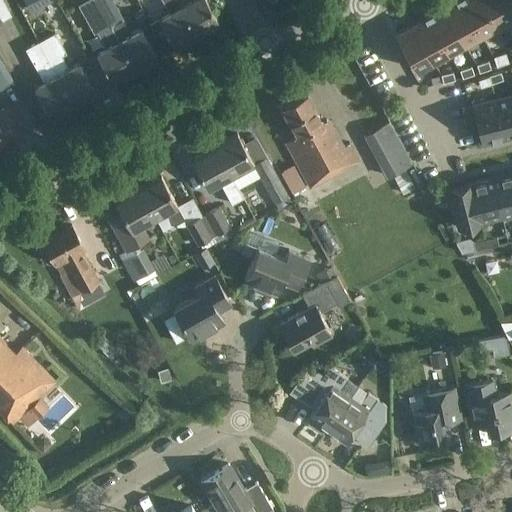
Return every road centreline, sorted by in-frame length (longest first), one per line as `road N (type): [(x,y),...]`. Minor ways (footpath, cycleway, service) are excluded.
road 1 (residential): [(0,200),(269,51)]
road 2 (residential): [(313,469),(341,483),(389,486),(511,459)]
road 3 (residential): [(82,511),(238,426)]
